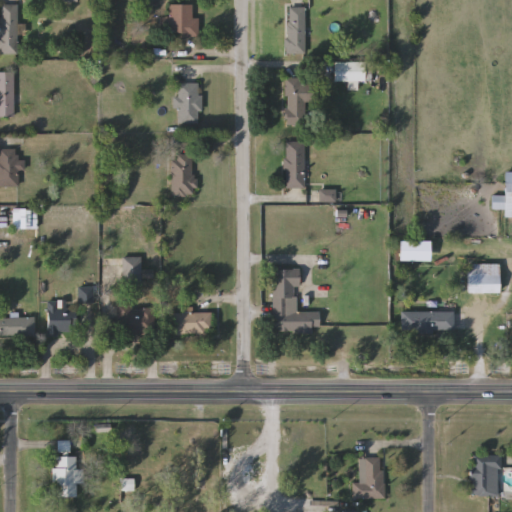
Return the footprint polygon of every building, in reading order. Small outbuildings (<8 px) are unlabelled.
[(198,37),(168,35),(170,4),(193,5),(192,19),(199,19),(198,37)] [(18,55),(0,54),(0,5),(18,5),(18,55)] [(287,54),(287,8),(304,8),(304,54),(287,54)] [(364,62),(364,81),(333,81),(333,62),(364,62)] [(0,72),(15,72),(15,117),(0,117),(0,72)] [(284,79),(301,78),(301,85),(314,85),(314,102),(303,102),(304,124),(286,125),(284,79)] [(201,83),(201,124),(177,124),(177,83),(201,83)] [(304,188),(284,188),(284,142),(304,142),(304,188)] [(19,187),(0,187),(0,149),(19,149),(19,187)] [(171,196),(171,155),(194,155),(194,196),(171,196)] [(511,217),(504,217),(504,209),(492,209),(492,197),(504,197),(504,183),(511,183),(511,217)] [(398,261),(398,241),(429,241),(429,261),(398,261)] [(153,283),(123,283),(122,257),(141,257),(142,271),(152,270),(153,283)] [(499,293),(467,293),(467,264),(499,264),(499,293)] [(273,269),(299,269),(299,286),(296,286),(296,312),(319,312),(319,332),(273,332),(273,269)] [(59,301),(59,305),(76,305),(76,336),(46,336),(46,301),(59,301)] [(114,305),(129,304),(129,312),(137,312),(137,308),(152,308),(152,335),(121,336),(121,319),(114,319),(114,305)] [(449,311),(449,332),(402,332),(402,311),(449,311)] [(211,313),(211,334),(174,334),(174,313),(211,313)] [(0,318),(34,318),(34,336),(0,336),(0,318)] [(499,455),(500,496),(470,496),(470,456),(499,455)] [(83,469),(83,484),(76,484),(76,497),(54,497),(54,457),(76,457),(76,469),(83,469)] [(352,483),(360,483),(360,458),(383,459),(383,499),(352,499),(352,483)]
